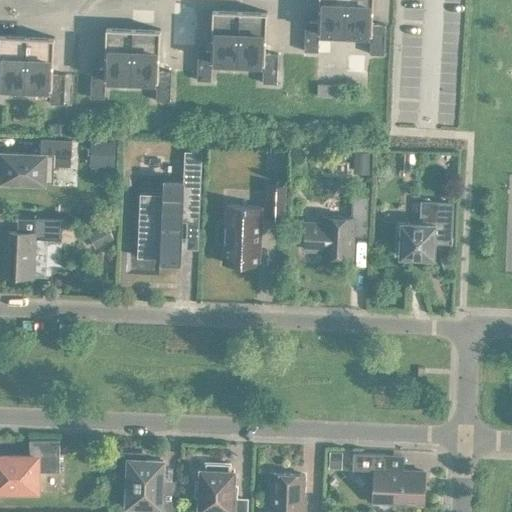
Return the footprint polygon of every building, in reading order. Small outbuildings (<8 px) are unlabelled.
[(318,39),(344,40),(345,0),(318,0),(317,21),(305,21),(304,51),(318,51),(318,39)] [(345,0),(344,40),(370,41),(369,53),(383,54),(384,24),(372,23),(372,0),(345,0)] [(211,68),(237,69),(239,10),(212,9),(210,50),(198,50),(196,80),(211,80),(211,68)] [(239,10),(237,69),(263,70),(262,83),(276,83),(277,53),(265,53),(267,11),(239,10)] [(104,85),(130,86),(133,28),(106,27),(104,68),(91,67),(90,97),(104,98),(104,85)] [(133,28),(130,86),(156,88),(156,100),(170,101),(171,71),(158,70),(160,29),(133,28)] [(0,92),(24,94),(27,36),(0,34),(0,92)] [(27,36),(24,94),(50,95),(50,103),(64,104),(65,74),(52,73),(54,37),(27,36)] [(15,185),(33,186),(33,181),(53,182),(54,166),(70,166),(72,140),(41,139),(40,153),(2,152),(1,180),(15,180),(15,185)] [(91,140),(90,166),(114,167),(115,141),(91,140)] [(160,258),(159,260),(181,261),(182,221),(199,222),(201,152),(184,151),(183,181),(162,180),(162,194),(140,193),(138,257),(160,258)] [(354,168),(369,168),(370,153),(355,153),(354,168)] [(266,217),(283,217),(284,185),(267,185),(266,217)] [(351,258),(352,228),(366,228),(368,196),(352,195),(351,217),(324,216),(324,224),(305,223),(303,249),(322,250),(322,257),(351,258)] [(420,223),(401,222),(400,256),(410,257),(409,260),(423,261),(423,257),(434,258),(435,232),(451,233),(452,203),(421,202),(420,223)] [(224,263),(258,264),(259,224),(260,207),(226,205),(225,223),(222,223),(218,226),(218,240),(221,243),(225,243),(224,263)] [(0,275),(33,277),(34,239),(61,240),(62,220),(34,219),(34,233),(0,231),(0,249),(2,249),(2,257),(0,257),(0,275)] [(106,225),(88,234),(95,248),(114,239),(106,225)] [(447,255),(439,258),(444,271),(452,268),(447,255)] [(0,455),(0,489),(37,490),(37,472),(59,471),(59,440),(29,440),(29,456),(0,455)] [(329,451),(329,468),(342,468),(342,452),(329,451)] [(424,472),(384,470),(385,454),(353,453),(352,470),(374,471),(373,502),(378,503),(380,506),(383,507),(386,507),(389,506),(391,503),(423,504),(424,472)] [(174,511),(175,502),(161,501),(163,460),(143,460),(143,454),(124,454),(123,479),(128,480),(127,505),(147,506),(147,511),(174,511)] [(220,511),(245,511),(246,499),(232,498),(233,471),(229,470),(229,463),(205,462),(205,469),(201,469),(200,482),(196,481),(196,495),(199,495),(199,509),(220,510),(220,511)] [(301,502),(302,495),(304,495),(304,474),(270,473),(268,511),(304,511),(305,502),(301,502)]
